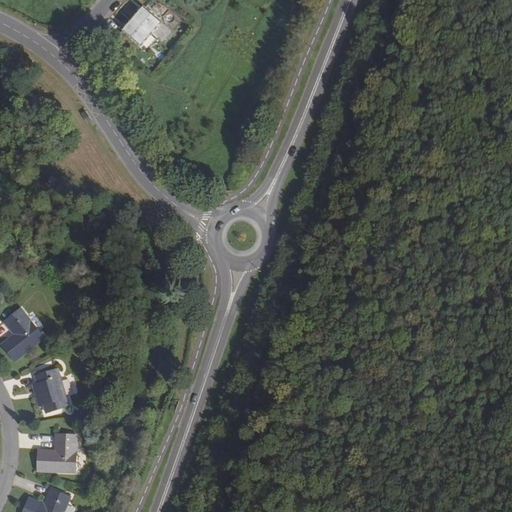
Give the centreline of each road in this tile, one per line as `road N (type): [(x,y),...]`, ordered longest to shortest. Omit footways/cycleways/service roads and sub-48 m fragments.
road 1 (residential): [(171,203),(75,78),(0,24)]
road 2 (tertiary): [(154,511),(228,306)]
road 3 (tertiary): [(283,162),(347,0)]
